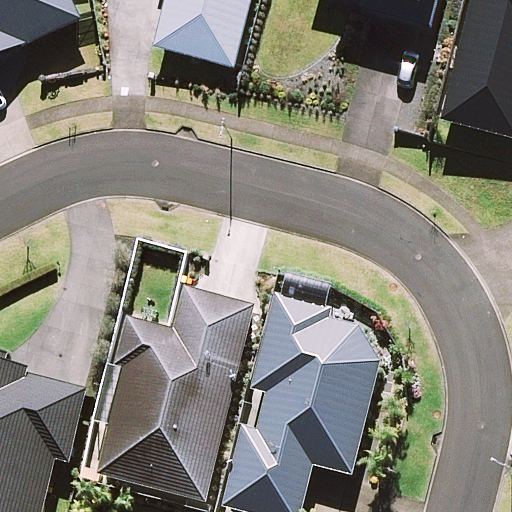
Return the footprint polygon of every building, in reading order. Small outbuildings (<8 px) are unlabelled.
[(0,0),(0,68),(85,27),(71,0),(0,0)] [(174,0),(161,56),(239,75),(256,0),(174,0)] [(432,0),(352,0),(428,19),(432,0)] [(511,0),(480,0),(448,129),(511,145),(511,0)] [(257,314),(190,297),(180,339),(135,328),(123,376),(129,377),(102,483),(207,509),(257,314)] [(336,319),(282,307),(260,400),(274,403),(265,440),(249,436),(231,511),(307,511),(317,473),(358,482),(386,361),(365,337),(333,330),(336,319)] [(4,363),(0,361),(0,511),(45,511),(58,464),(70,467),(87,398),(29,383),(31,376),(3,369),(4,363)]
